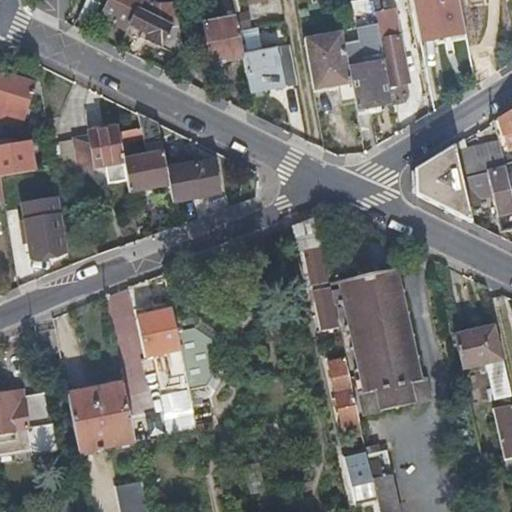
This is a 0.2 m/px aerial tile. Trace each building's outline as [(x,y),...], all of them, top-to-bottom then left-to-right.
[(99,3),(93,0),(86,0),(77,19),(89,25),(99,3)] [(130,25),(141,0),(106,0),(105,4),(117,9),(111,22),(127,31),(130,25)] [(141,0),(130,25),(148,34),(145,39),(185,59),(173,1),(158,4),(157,0),(141,0)] [(243,58),(243,56),(232,0),(218,0),(222,19),(202,23),(211,64),(243,58)] [(414,31),(409,5),(381,10),(379,0),(372,0),(377,21),(388,84),(408,80),(399,35),(414,31)] [(412,0),(420,39),(464,31),(460,9),(457,0),(412,0)] [(98,16),(111,22),(117,9),(105,4),(98,16)] [(356,106),(391,99),(388,84),(377,21),(357,25),(359,38),(344,41),(354,99),(356,106)] [(305,37),(313,88),(338,83),(342,101),(354,99),(344,41),(342,30),(305,37)] [(243,58),(250,93),(295,84),(287,47),(243,56),(243,58)] [(0,120),(1,119),(20,125),(34,81),(0,69),(0,120)] [(508,146),(511,144),(511,107),(499,116),(508,146)] [(166,167),(157,121),(138,112),(141,126),(146,154),(123,158),(127,180),(129,190),(168,182),(166,167)] [(109,183),(127,180),(123,158),(120,142),(118,130),(117,126),(88,131),(88,136),(74,139),(79,167),(106,163),(109,183)] [(118,130),(120,142),(135,139),(133,127),(118,130)] [(61,170),(79,167),(74,139),(74,138),(56,141),(61,170)] [(505,167),(504,163),(500,148),(498,139),(454,150),(461,178),(486,172),(505,167)] [(0,174),(34,169),(29,142),(0,146),(0,174)] [(415,194),(471,221),(467,202),(461,178),(454,150),(453,144),(413,168),(415,194)] [(180,156),(181,164),(188,163),(187,155),(180,156)] [(181,164),(166,167),(168,182),(172,201),(199,196),(199,194),(218,190),(216,175),(194,165),(193,162),(188,163),(181,164)] [(507,230),(511,228),(511,196),(505,167),(486,172),(491,192),(500,226),(506,225),(507,230)] [(486,172),(461,178),(467,202),(479,199),(478,195),(491,192),(486,172)] [(64,250),(58,214),(56,197),(22,202),(24,218),(19,219),(22,237),(27,236),(31,256),(64,250)] [(325,280),(313,218),(292,225),(297,249),(303,248),(310,283),(325,280)] [(339,279),(327,281),(328,284),(340,282),(344,301),(339,302),(340,306),(345,305),(349,323),(344,324),(345,328),(350,326),(354,344),(349,345),(350,349),(354,348),(358,367),(354,368),(355,371),(359,370),(363,389),(359,390),(364,411),(429,397),(425,375),(420,376),(416,357),(420,356),(420,353),(415,354),(411,335),(415,334),(414,331),(410,332),(406,313),(410,313),(410,309),(405,310),(401,292),(406,290),(404,287),(400,288),(396,268),(407,266),(406,263),(395,265),(394,263),(392,263),(393,266),(377,269),(377,265),(373,266),(374,270),(360,273),(359,269),(356,270),(357,274),(342,278),(342,276),(338,276),(339,279)] [(325,280),(310,283),(312,295),(314,294),(314,293),(328,290),(326,280),(325,280)] [(337,325),(329,290),(328,290),(314,293),(314,294),(321,329),(337,325)] [(136,315),(145,355),(153,353),(157,371),(160,387),(187,382),(174,322),(171,308),(136,315)] [(69,315),(54,318),(58,345),(73,343),(69,315)] [(187,382),(193,410),(212,406),(217,398),(208,393),(217,375),(210,344),(195,331),(201,323),(195,318),(174,322),(187,382)] [(113,321),(116,351),(139,349),(136,319),(113,321)] [(453,333),(461,367),(485,361),(494,397),(511,393),(495,324),(453,333)] [(358,419),(344,357),(328,361),(342,422),(347,421),(358,419)] [(121,382),(67,393),(77,449),(96,446),(96,448),(101,447),(101,445),(132,439),(121,382)] [(0,454),(31,449),(21,396),(20,389),(0,392),(0,454)] [(57,450),(47,392),(21,396),(31,449),(31,455),(57,450)] [(511,401),(493,406),(507,469),(511,467),(511,401)] [(347,421),(350,436),(361,434),(358,419),(347,421)] [(234,429),(221,431),(223,443),(236,440),(234,429)] [(398,511),(385,449),(365,453),(368,464),(375,498),(378,511),(398,511)] [(261,461),(244,465),(251,496),(267,493),(261,461)] [(375,498),(368,464),(347,469),(355,503),(375,498)] [(119,511),(147,511),(140,479),(114,484),(119,511)]
